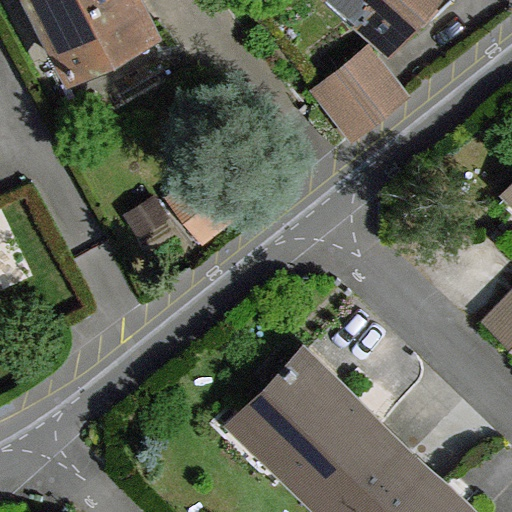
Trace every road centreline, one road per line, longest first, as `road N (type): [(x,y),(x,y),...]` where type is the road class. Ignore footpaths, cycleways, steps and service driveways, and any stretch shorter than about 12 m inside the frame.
road 1 (residential): [(38,427),(318,210)]
road 2 (residential): [(511,405),(318,210)]
road 3 (residential): [(318,210),(511,46)]
